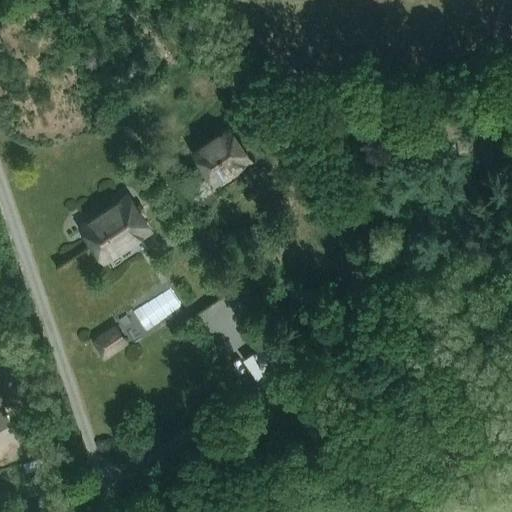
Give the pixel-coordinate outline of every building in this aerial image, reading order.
[(480,117),(460,121),(464,138),(483,134),(480,117)] [(206,191),(254,160),(230,123),(182,155),(206,191)] [(103,268),(152,233),(121,190),(72,226),(103,268)] [(179,282),(142,306),(155,326),(192,302),(179,282)] [(127,319),(107,334),(121,352),(141,337),(127,319)] [(282,338),(254,361),(282,395),(310,372),(282,338)]
